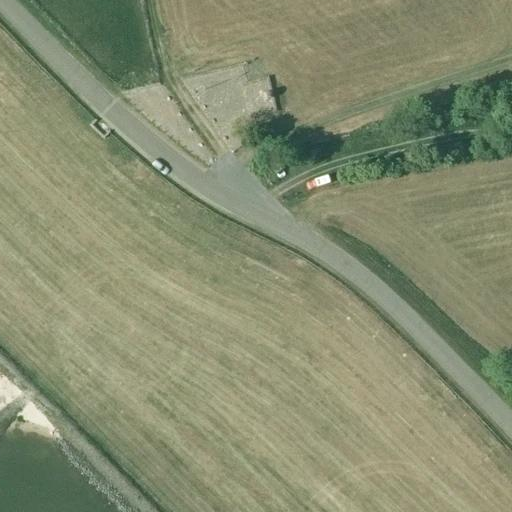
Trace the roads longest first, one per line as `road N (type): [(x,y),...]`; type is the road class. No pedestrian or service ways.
road 1 (tertiary): [(257,215),(164,156),(0,0)]
road 2 (tertiary): [(511,427),(368,283),(257,215)]
